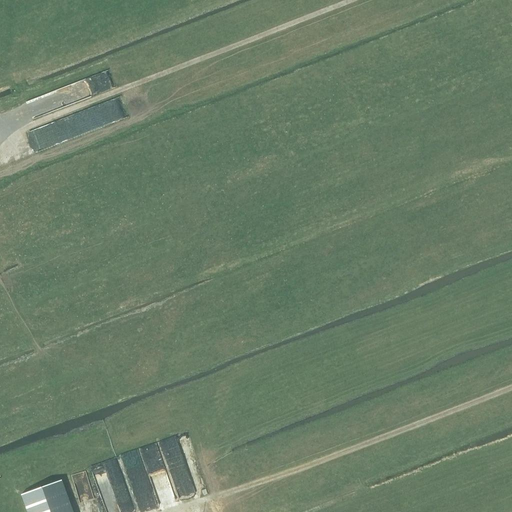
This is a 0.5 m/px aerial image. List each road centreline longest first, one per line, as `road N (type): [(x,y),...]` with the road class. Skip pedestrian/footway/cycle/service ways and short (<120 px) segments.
road 1 (track): [(0,141),(349,0)]
road 2 (track): [(168,511),(511,389)]
